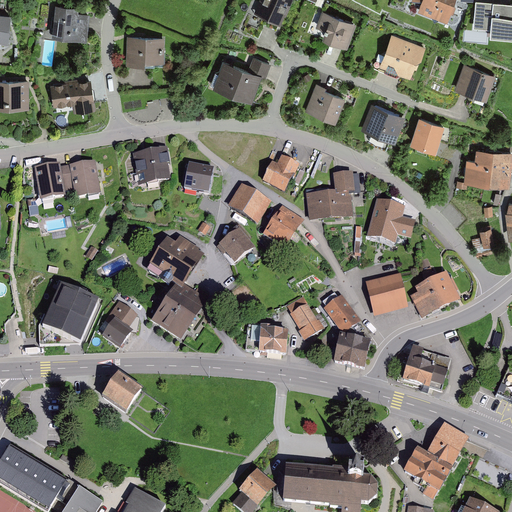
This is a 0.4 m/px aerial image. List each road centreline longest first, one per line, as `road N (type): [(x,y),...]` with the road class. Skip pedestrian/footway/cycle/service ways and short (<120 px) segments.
road 1 (secondary): [(0,371),(237,369),(370,393)]
road 2 (residential): [(501,299),(408,193),(323,145),(270,129)]
road 3 (residential): [(270,129),(285,71),(307,62),(456,118)]
road 4 (unclassified): [(501,299),(409,337),(391,351),(370,393)]
road 5 (residential): [(270,129),(117,138)]
road 6 (secondary): [(370,393),(511,443)]
road 7 (residential): [(113,0),(106,48),(117,138)]
